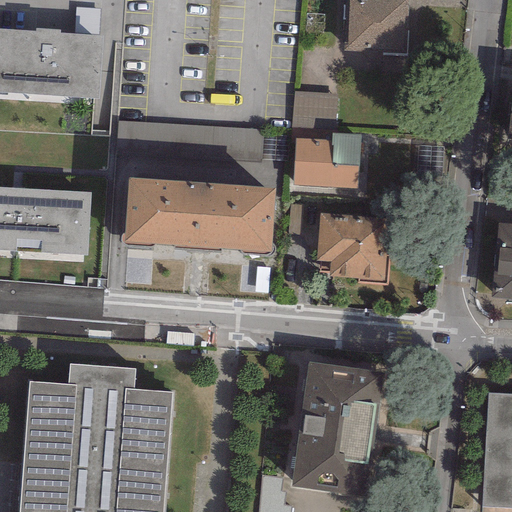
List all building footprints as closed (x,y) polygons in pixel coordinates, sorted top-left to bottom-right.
[(405,54),(407,0),(404,0),(344,0),(343,52),(405,54)] [(35,32),(0,29),(0,93),(98,99),(102,36),(59,33),(59,30),(35,28),(35,32)] [(337,94),(293,92),(290,139),(294,139),(330,141),(331,133),(335,133),(337,94)] [(263,131),(116,122),(114,154),(261,163),(263,131)] [(335,133),(331,133),(330,141),(294,139),(292,185),(357,188),(359,134),(335,133)] [(269,253),(273,189),(128,179),(123,243),(269,253)] [(90,192),(0,187),(0,249),(86,255),(90,192)] [(306,206),(289,204),(286,235),(304,236),(306,206)] [(390,219),(319,214),(316,262),(319,262),(318,272),(329,273),(329,277),(357,279),(357,284),(386,285),(390,219)] [(511,225),(497,224),(490,297),(511,299),(511,225)] [(383,372),(308,362),(291,487),(363,497),(369,450),(373,450),(383,372)] [(163,511),(174,394),(132,390),(134,369),(70,363),(68,385),(31,382),(19,511),(163,511)] [(511,395),(487,394),(481,507),(511,508),(511,395)] [(280,479),(261,477),(256,511),(289,511),(291,507),(283,506),(284,493),(278,492),(280,479)]
